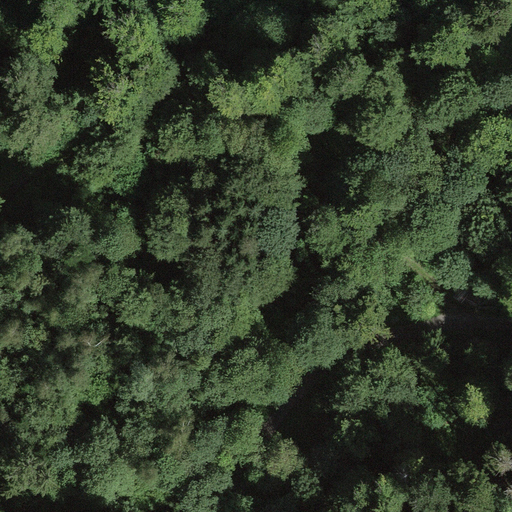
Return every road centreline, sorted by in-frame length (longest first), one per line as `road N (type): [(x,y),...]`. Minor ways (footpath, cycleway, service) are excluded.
road 1 (track): [(0,205),(39,163),(115,131),(237,144),(326,191),(434,280),(467,319)]
road 2 (track): [(233,511),(253,452),(280,409),(321,371),(397,330),(467,319),(511,322)]
